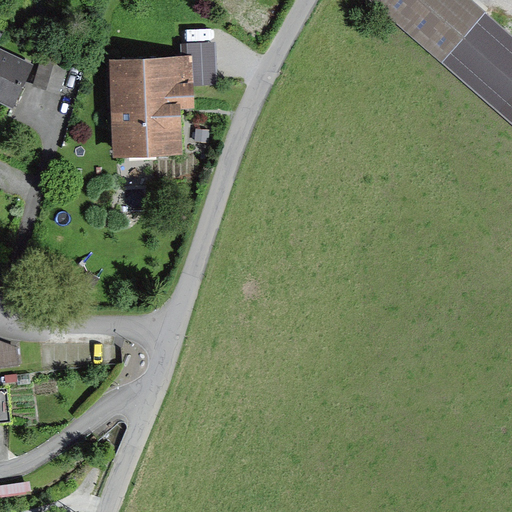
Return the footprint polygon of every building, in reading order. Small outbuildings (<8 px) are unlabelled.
[(380,0),(511,113),(511,39),(466,0),(380,0)] [(0,96),(12,102),(28,67),(0,53),(0,96)] [(41,55),(33,83),(47,86),(55,59),(41,55)] [(47,86),(60,90),(68,63),(55,59),(47,86)] [(123,149),(170,147),(169,104),(189,103),(188,59),(120,62),(123,149)] [(0,366),(17,365),(15,348),(0,342),(0,366)] [(0,419),(9,419),(6,388),(0,389),(0,419)]
